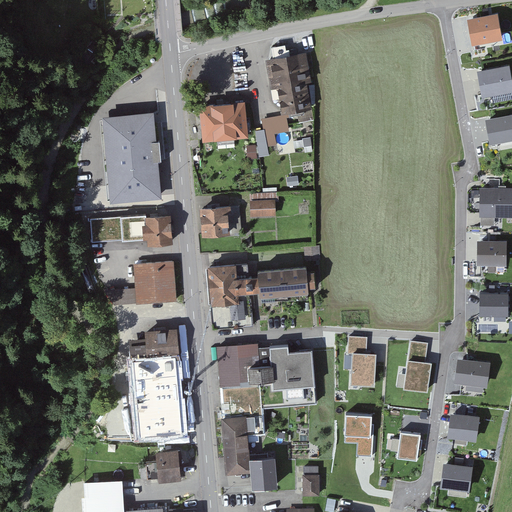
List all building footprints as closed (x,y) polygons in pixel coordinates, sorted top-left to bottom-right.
[(497,15),(470,20),(473,42),(500,37),(497,15)] [(273,55),(266,56),(271,86),(277,85),(282,111),(283,111),(289,110),(313,106),(307,79),(312,78),(306,49),(290,52),(289,47),(286,47),(285,42),(272,44),(273,55)] [(511,85),(508,66),(479,72),(483,95),(511,89),(511,85)] [(245,97),(199,102),(203,139),(249,134),(245,97)] [(283,113),(262,117),(267,146),(277,144),(275,132),(290,129),(287,115),(290,115),(289,110),(283,111),(283,113)] [(155,141),(153,114),(112,117),(107,128),(113,196),(119,200),(159,196),(156,162),(162,162),(160,140),(155,141)] [(511,116),(489,120),(492,141),(511,137),(511,116)] [(246,144),(248,157),(259,156),(257,142),(246,144)] [(511,189),(482,189),(481,228),(502,228),(502,216),(511,215),(511,189)] [(278,191),(250,192),(251,215),(276,214),(275,200),(279,200),(278,191)] [(231,202),(200,204),(202,234),(242,231),(240,204),(231,204),(231,202)] [(146,214),(91,218),(92,236),(122,235),(123,240),(149,238),(150,243),(171,242),(169,216),(146,217),(146,214)] [(505,243),(479,242),(479,262),(505,262),(505,243)] [(135,286),(106,288),(116,305),(177,299),(175,258),(134,261),(135,286)] [(237,260),(208,263),(212,302),(240,299),(239,291),(238,273),(237,260)] [(258,271),(238,273),(239,291),(260,289),(260,294),(309,290),(309,284),(316,283),(315,266),(307,267),(306,261),(258,265),(258,271)] [(480,292),(480,314),(508,315),(509,292),(480,292)] [(177,325),(145,327),(147,340),(130,342),(139,434),(184,430),(177,356),(180,356),(177,325)] [(365,337),(349,336),(348,353),(353,353),(352,383),(374,384),(376,354),(364,353),(365,337)] [(289,341),(270,343),(271,360),(265,360),(263,340),(217,343),(226,470),(251,469),(252,485),(278,483),(276,452),(250,454),(249,441),(259,440),(259,433),(266,432),(264,404),(317,400),(313,346),(289,348),(289,341)] [(426,342),(412,340),(405,386),(427,390),(431,363),(416,361),(416,356),(424,357),(426,342)] [(487,364),(460,360),(457,380),(462,381),(460,395),(483,398),(487,364)] [(372,414),(346,413),(345,434),(371,436),(372,414)] [(478,418),(452,414),(449,434),(475,438),(478,418)] [(420,433),(401,430),(397,456),(417,459),(420,433)] [(372,439),(357,439),(356,454),(372,455),(372,439)] [(179,445),(156,447),(157,458),(152,458),(151,460),(146,460),(148,476),(159,475),(159,477),(171,476),(171,480),(182,478),(179,445)] [(304,472),(303,472),(303,494),(320,494),(319,472),(319,464),(304,465),(304,472)] [(471,468),(445,464),(442,485),(468,488),(471,468)] [(122,476),(84,479),(85,494),(82,495),(82,511),(197,511),(197,507),(168,508),(168,504),(125,507),(122,476)]
